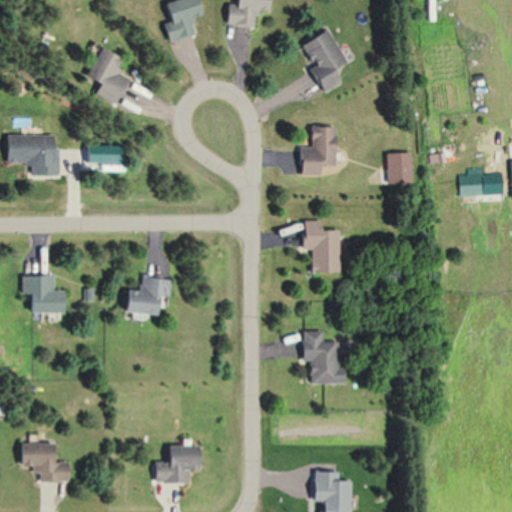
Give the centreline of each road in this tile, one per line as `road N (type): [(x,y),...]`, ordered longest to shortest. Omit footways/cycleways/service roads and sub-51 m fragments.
road 1 (residential): [(244,511),(254,484),(251,183)]
road 2 (residential): [(251,183),(250,113),(238,96),(209,89),(186,107),(182,130),(201,154),(251,183)]
road 3 (residential): [(252,223),(0,224)]
